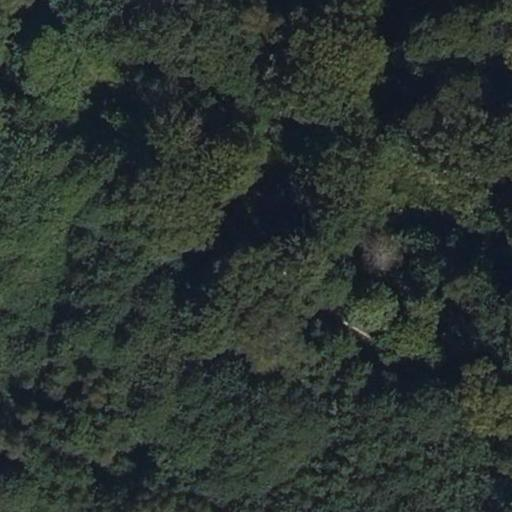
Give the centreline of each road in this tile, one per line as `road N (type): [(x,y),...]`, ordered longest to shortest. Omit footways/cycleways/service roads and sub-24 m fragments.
road 1 (track): [(511,454),(183,150),(0,20)]
road 2 (track): [(511,154),(457,0)]
